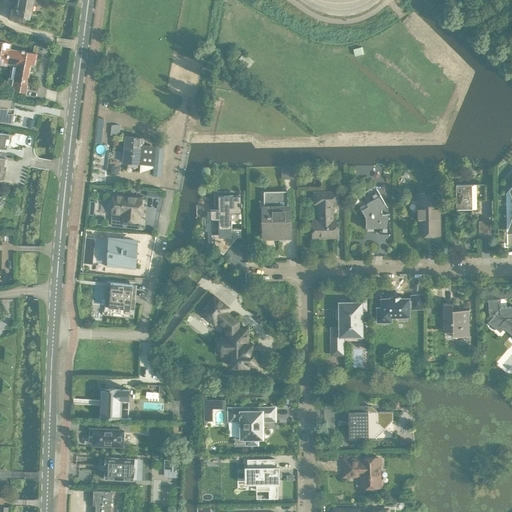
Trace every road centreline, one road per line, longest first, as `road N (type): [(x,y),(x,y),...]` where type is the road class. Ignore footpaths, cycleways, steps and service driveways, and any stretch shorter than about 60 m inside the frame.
road 1 (tertiary): [(46,511),(56,289),(89,0)]
road 2 (residential): [(309,511),(305,270)]
road 3 (residential): [(305,270),(511,268)]
